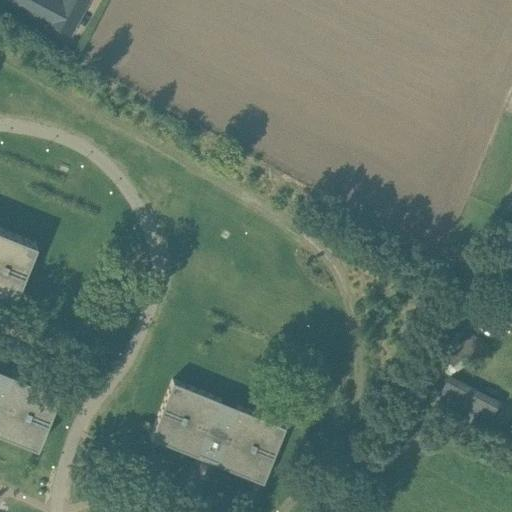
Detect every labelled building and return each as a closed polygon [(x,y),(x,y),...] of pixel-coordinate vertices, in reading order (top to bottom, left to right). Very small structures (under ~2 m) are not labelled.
[(11,0),(11,2),(70,33),(87,0),(11,0)] [(0,227),(0,292),(13,298),(36,242),(0,227)] [(511,312),(511,300),(482,286),(473,305),(507,322),(511,312)] [(485,346),(472,331),(446,354),(453,363),(461,356),(466,362),(485,346)] [(0,365),(0,430),(36,445),(59,389),(0,365)] [(228,386),(181,367),(159,422),(271,468),(294,412),(246,393),(241,405),(232,401),(229,410),(220,406),(228,386)] [(493,418),(500,394),(445,376),(437,400),(493,418)]
